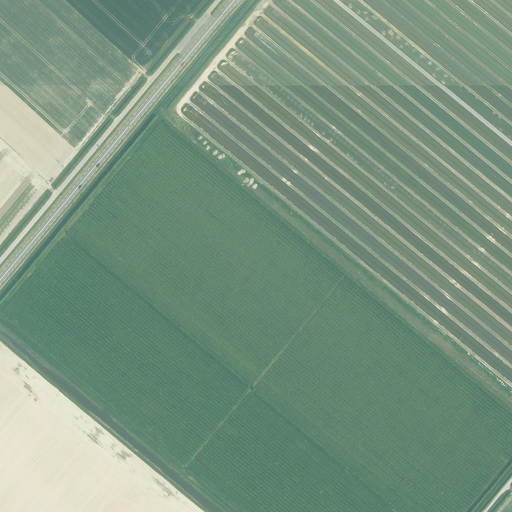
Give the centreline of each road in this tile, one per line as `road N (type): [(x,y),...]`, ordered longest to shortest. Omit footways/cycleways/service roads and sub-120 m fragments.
road 1 (primary): [(0,280),(234,0)]
road 2 (unclassified): [(0,260),(218,0)]
